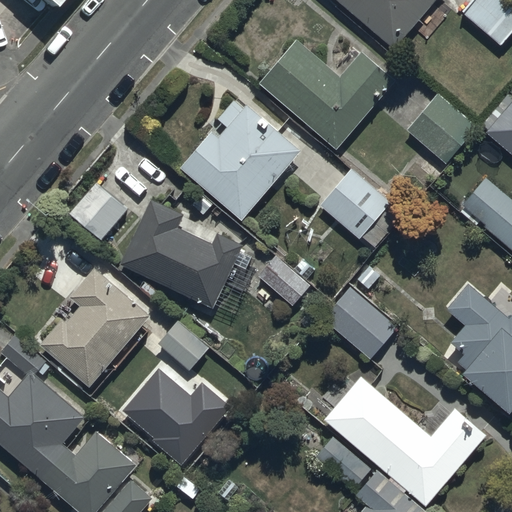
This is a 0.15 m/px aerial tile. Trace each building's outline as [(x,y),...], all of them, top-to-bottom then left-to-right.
[(64,0),(43,0),(56,10),(64,0)] [(338,0),(394,48),(435,0),(338,0)] [(511,36),(511,6),(504,0),(473,0),(464,11),(504,46),(511,36)] [(326,4),(318,13),(351,41),(359,32),(326,4)] [(297,39),(260,81),(338,147),(397,79),(364,51),(341,77),(297,39)] [(438,93),(407,128),(446,161),(476,125),(438,93)] [(212,129),(181,165),(242,218),(302,148),(249,102),(244,108),(234,100),(219,117),(228,124),(218,135),(212,129)] [(511,107),(487,137),(511,158),(511,107)] [(406,211),(351,167),(321,206),(360,238),(362,235),(377,247),(406,211)] [(511,197),(486,176),(460,206),(511,248),(511,197)] [(128,207),(98,181),(74,208),(104,234),(128,207)] [(151,199),(120,263),(214,307),(243,246),(218,234),(214,243),(178,226),(184,214),(151,199)] [(280,255),(261,276),(293,305),(310,286),(304,281),(314,270),(302,259),(294,268),(280,255)] [(61,321),(41,343),(90,386),(150,317),(94,268),(54,314),(61,321)] [(468,368),(465,372),(511,412),(511,411),(511,316),(511,318),(469,282),(448,307),(468,324),(454,341),(467,352),(459,361),(468,368)] [(352,287),(325,317),(370,358),(397,329),(352,287)] [(174,323),(159,341),(191,367),(205,350),(174,323)] [(0,388),(0,438),(85,511),(95,511),(138,462),(97,427),(76,453),(64,442),(86,415),(35,373),(46,360),(15,334),(1,351),(28,374),(9,396),(0,388)] [(361,374),(325,418),(427,505),(487,435),(456,408),(432,435),(361,374)] [(332,435),(315,454),(354,487),(370,468),(332,435)] [(427,511),(377,470),(356,494),(371,506),(365,511),(427,511)] [(139,511),(153,496),(132,478),(102,511),(139,511)]
